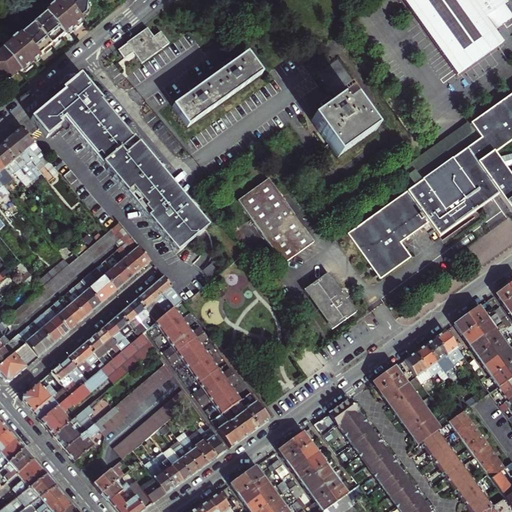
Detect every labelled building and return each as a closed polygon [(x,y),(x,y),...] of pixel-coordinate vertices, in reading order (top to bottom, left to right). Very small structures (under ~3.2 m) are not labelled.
[(58,0),(58,1),(42,14),(43,15),(18,36),(18,35),(0,49),(0,80),(6,81),(17,71),(18,73),(27,66),(37,58),(36,57),(59,38),(60,39),(70,31),(79,23),(76,20),(81,16),(83,0),(58,0)] [(400,0),(456,77),(502,44),(493,31),(491,28),(504,18),(506,21),(511,17),(502,4),(499,0),(400,0)] [(493,31),(506,21),(504,18),(491,28),(493,31)] [(116,51),(122,60),(131,54),(138,65),(166,46),(158,34),(149,40),(143,32),(136,37),(116,51)] [(170,108),(185,129),(258,76),(244,55),(170,108)] [(324,112),(309,122),(334,158),(354,145),(373,132),(348,95),(356,90),(335,60),(317,72),(337,103),(334,105),(329,98),(319,105),(324,112)] [(174,256),(205,230),(80,82),(75,81),(52,100),(29,119),(45,138),(59,126),(58,125),(61,122),(174,256)] [(478,139),(377,212),(345,235),(379,281),(409,259),(398,244),(427,223),(437,238),(497,195),(511,215),(511,91),(467,124),(478,139)] [(48,165),(17,129),(12,133),(7,137),(15,147),(15,148),(39,176),(47,186),(55,180),(49,173),(46,172),(43,169),(48,165)] [(29,184),(39,176),(15,148),(15,147),(7,137),(3,141),(0,143),(0,150),(25,179),(29,184)] [(25,179),(0,150),(0,169),(2,172),(6,169),(12,176),(19,184),(25,179)] [(0,175),(0,173),(2,172),(0,169),(0,188),(4,193),(6,195),(12,190),(5,182),(0,175)] [(2,172),(8,179),(12,176),(6,169),(2,172)] [(69,171),(62,177),(69,185),(76,180),(69,171)] [(8,179),(2,172),(0,173),(0,175),(5,182),(8,179)] [(267,182),(236,205),(281,266),(312,243),(267,182)] [(0,350),(6,346),(0,338),(0,334),(8,328),(17,326),(109,246),(115,246),(117,249),(120,247),(122,245),(124,243),(128,240),(116,224),(67,266),(41,289),(0,324),(0,350)] [(148,264),(128,240),(124,243),(130,250),(129,252),(127,250),(124,253),(131,261),(132,260),(137,265),(135,266),(140,271),(144,268),(148,264)] [(130,250),(124,243),(122,245),(125,247),(122,250),(124,253),(127,250),(129,252),(130,250)] [(131,261),(124,253),(122,250),(120,247),(117,249),(123,257),(118,262),(132,278),(136,275),(140,271),(135,266),(137,265),(132,260),(131,261)] [(63,261),(36,284),(41,289),(67,266),(63,261)] [(101,276),(109,269),(103,261),(95,269),(101,276)] [(132,278),(118,262),(109,269),(114,275),(116,274),(120,279),(118,281),(122,286),(127,282),(132,278)] [(209,265),(200,273),(208,282),(217,275),(209,265)] [(115,293),(101,276),(95,269),(86,276),(97,290),(98,289),(103,294),(101,295),(105,300),(110,297),(115,293)] [(114,275),(109,269),(101,276),(115,293),(118,289),(122,286),(118,281),(120,279),(116,274),(114,275)] [(34,281),(27,273),(7,290),(14,298),(34,281)] [(340,293),(326,274),(302,292),(330,331),(354,314),(345,300),(347,299),(342,292),(340,293)] [(97,290),(86,276),(79,283),(85,290),(98,307),(102,304),(105,300),(101,295),(103,294),(98,289),(97,290)] [(166,302),(174,295),(161,279),(157,283),(153,287),(166,302)] [(153,303),(152,304),(157,309),(166,302),(153,287),(148,291),(143,295),(147,300),(149,298),(153,303)] [(511,295),(505,287),(500,291),(494,294),(500,302),(511,295)] [(83,302),(82,303),(77,297),(71,289),(67,293),(69,296),(65,300),(69,304),(82,320),(86,317),(90,314),(86,309),(88,307),(83,302)] [(98,307),(85,290),(77,297),(82,303),(83,302),(88,307),(86,309),(90,314),(94,310),(98,307)] [(148,317),(157,309),(152,304),(153,303),(149,298),(147,300),(143,295),(139,298),(135,301),(148,317)] [(172,309),(180,302),(174,295),(166,302),(172,309)] [(511,307),(511,296),(511,295),(500,302),(502,305),(504,308),(507,312),(511,307)] [(148,317),(135,301),(131,305),(126,310),(130,314),(131,313),(136,318),(135,319),(139,324),(148,317)] [(67,316),(62,309),(56,302),(52,306),(57,312),(53,315),(67,333),(71,330),(75,327),(71,322),(72,320),(68,315),(67,316)] [(163,317),(171,310),(172,309),(166,302),(157,309),(160,314),(163,317)] [(82,320),(69,304),(62,309),(67,316),(68,315),(72,320),(71,322),(75,327),(78,323),(82,320)] [(464,316),(472,326),(484,318),(476,307),(470,311),(464,316)] [(67,333),(53,315),(48,309),(40,316),(51,330),(53,329),(57,333),(55,335),(59,340),(63,337),(67,333)] [(130,332),(139,324),(135,319),(136,318),(131,313),(130,314),(126,310),(122,313),(117,317),(130,332)] [(162,317),(169,327),(179,320),(175,316),(171,310),(163,317),(162,317)] [(163,317),(160,314),(152,321),(154,324),(162,317),(163,317)] [(51,330),(40,316),(32,323),(35,327),(52,346),(55,343),(59,340),(55,335),(57,333),(53,329),(51,330)] [(452,324),(460,335),(472,326),(464,316),(458,320),(452,324)] [(130,332),(117,317),(113,320),(108,324),(112,329),(115,327),(119,333),(118,333),(123,339),(130,332)] [(154,324),(154,325),(157,329),(160,334),(169,327),(162,317),(154,324)] [(472,326),(479,336),(491,327),(488,323),(484,318),(472,326)] [(169,327),(176,337),(186,330),(182,326),(179,320),(169,327)] [(154,324),(152,321),(143,329),(145,332),(154,325),(154,324)] [(123,339),(118,333),(119,333),(115,327),(112,329),(108,324),(104,328),(101,331),(113,346),(123,339)] [(141,336),(145,332),(143,329),(139,324),(130,332),(136,340),(141,336)] [(464,340),(467,345),(479,336),(472,326),(460,335),(464,340)] [(52,346),(35,327),(30,332),(26,327),(24,329),(36,343),(37,343),(40,347),(39,348),(43,354),(47,350),(52,346)] [(169,327),(160,334),(163,338),(167,343),(176,337),(169,327)] [(479,336),(487,346),(499,338),(495,332),(491,327),(479,336)] [(21,343),(23,346),(35,360),(39,357),(43,354),(39,348),(40,347),(37,343),(36,343),(24,329),(16,337),(19,340),(21,343)] [(176,337),(184,347),(202,335),(198,330),(190,336),(188,333),(186,330),(176,337)] [(438,334),(433,338),(452,364),(463,356),(455,346),(448,337),(446,334),(445,332),(444,330),(438,334)] [(113,346),(101,331),(96,335),(91,339),(95,344),(97,342),(101,347),(100,348),(105,354),(113,346)] [(184,347),(191,358),(201,351),(199,348),(198,346),(206,340),(202,335),(184,347)] [(73,405),(75,408),(109,380),(114,386),(152,353),(141,336),(136,340),(129,346),(120,354),(111,361),(102,369),(94,376),(85,384),(76,391),(68,398),(37,425),(43,432),(50,441),(68,425),(63,419),(60,416),(73,405)] [(472,352),(474,355),(487,346),(479,336),(467,345),(472,352)] [(0,365),(9,358),(15,353),(19,349),(16,346),(14,344),(19,340),(16,337),(6,346),(0,350),(0,365)] [(162,354),(166,360),(184,347),(176,337),(167,343),(169,346),(170,348),(162,354)] [(422,346),(442,373),(453,365),(452,364),(433,338),(428,342),(422,346)] [(494,357),(506,348),(503,343),(499,338),(487,346),(494,357)] [(105,354),(100,348),(101,347),(97,342),(95,344),(91,339),(87,342),(84,345),(96,361),(105,354)] [(120,354),(129,346),(123,339),(113,346),(117,351),(120,354)] [(96,361),(84,345),(79,350),(74,354),(77,359),(80,357),(84,363),(83,363),(88,368),(96,361)] [(15,353),(20,359),(27,367),(35,360),(23,346),(21,348),(19,349),(15,353)] [(445,378),(442,373),(422,346),(417,349),(412,353),(429,376),(434,372),(440,381),(445,378)] [(494,357),(487,346),(474,355),(479,362),(482,366),(494,357)] [(180,362),(182,364),(191,358),(184,347),(166,360),(170,365),(178,359),(180,362)] [(502,367),(511,359),(511,356),(509,352),(506,348),(494,357),(502,367)] [(120,354),(117,351),(108,359),(111,361),(120,354)] [(191,358),(198,368),(208,361),(205,356),(201,351),(191,358)] [(15,353),(9,358),(14,364),(20,359),(15,353)] [(429,376),(412,353),(407,356),(402,360),(419,383),(429,376)] [(88,368),(83,363),(84,363),(80,357),(77,359),(74,354),(70,357),(66,360),(79,376),(88,368)] [(502,367),(494,357),(482,366),(486,371),(489,376),(502,367)] [(27,367),(20,359),(14,364),(9,358),(0,365),(0,381),(2,384),(8,384),(27,367)] [(189,374),(198,368),(191,358),(182,364),(185,369),(189,374)] [(102,369),(111,361),(108,359),(100,366),(102,369)] [(511,359),(502,367),(510,378),(511,376),(511,359)] [(79,376),(66,360),(61,365),(56,369),(60,373),(62,372),(66,377),(65,378),(70,383),(79,376)] [(198,368),(206,378),(216,371),(212,365),(208,361),(198,368)] [(102,369),(100,366),(91,373),(94,376),(102,369)] [(123,419),(171,378),(162,366),(93,426),(98,433),(102,430),(107,436),(124,422),(123,419)] [(398,375),(393,367),(387,371),(382,375),(388,383),(398,375)] [(510,378),(502,367),(489,376),(494,382),(497,387),(505,381),(510,378)] [(196,385),(206,378),(198,368),(189,374),(193,379),(196,385)] [(61,391),(70,383),(65,378),(66,377),(62,372),(60,373),(56,369),(52,372),(48,375),(61,391)] [(206,378),(214,388),(232,376),(228,370),(220,376),(218,374),(216,371),(206,378)] [(85,384),(94,376),(91,373),(82,381),(85,384)] [(388,383),(382,375),(376,379),(371,383),(376,391),(388,383)] [(398,375),(388,383),(394,391),(405,383),(401,379),(400,378),(398,375)] [(76,391),(85,384),(82,381),(79,376),(70,383),(76,391)] [(214,388),(221,399),(231,391),(229,389),(228,387),(236,381),(232,376),(214,388)] [(206,378),(196,385),(198,387),(200,390),(192,396),(196,401),(214,388),(206,378)] [(511,395),(511,390),(505,381),(497,387),(503,395),(506,399),(511,395)] [(52,395),(41,382),(19,400),(19,404),(27,414),(37,425),(68,398),(62,392),(58,395),(55,393),(52,395)] [(76,391),(70,383),(61,391),(62,392),(68,398),(76,391)] [(388,383),(376,391),(378,394),(382,399),(394,391),(388,383)] [(405,383),(394,391),(400,400),(411,392),(407,386),(405,383)] [(196,401),(200,407),(208,401),(210,403),(212,405),(221,399),(214,388),(196,401)] [(491,390),(489,392),(499,405),(503,402),(494,389),(491,390)] [(234,396),(231,391),(221,399),(229,409),(231,407),(237,403),(238,402),(234,396)] [(394,391),(382,399),(383,401),(386,404),(389,408),(400,400),(394,391)] [(400,400),(407,409),(418,401),(414,396),(411,392),(400,400)] [(121,461),(130,454),(140,446),(189,404),(181,393),(112,451),(121,461)] [(467,408),(478,400),(474,395),(463,402),(467,408)] [(238,402),(237,403),(256,429),(261,425),(267,421),(254,403),(249,406),(243,398),(238,402)] [(215,411),(219,416),(225,412),(227,410),(229,409),(221,399),(212,405),(215,411)] [(345,418),(355,411),(347,400),(337,407),(327,414),(335,425),(345,418)] [(400,400),(389,408),(395,417),(407,409),(400,400)] [(407,409),(413,418),(424,410),(421,406),(418,401),(407,409)] [(511,415),(511,413),(503,402),(499,405),(508,418),(511,415)] [(256,429),(237,403),(231,407),(232,409),(233,409),(236,412),(239,413),(234,417),(248,435),(252,432),(256,429)] [(60,416),(63,419),(75,408),(73,405),(60,416)] [(395,417),(401,426),(413,418),(407,409),(395,417)] [(60,453),(84,433),(77,426),(90,415),(85,410),(68,425),(50,441),(55,447),(60,453)] [(227,410),(225,412),(230,417),(230,420),(234,417),(230,411),(229,413),(227,410)] [(413,418),(420,427),(431,419),(427,415),(424,410),(413,418)] [(345,418),(352,428),(362,421),(359,416),(355,411),(345,418)] [(243,438),(248,435),(234,417),(230,420),(230,417),(225,412),(219,416),(238,441),(243,438)] [(511,481),(502,469),(461,412),(447,422),(502,498),(511,511),(511,481)] [(238,441),(219,416),(209,424),(227,449),(233,445),(238,441)] [(345,418),(335,425),(342,435),(352,428),(345,418)] [(413,418),(401,426),(405,431),(408,435),(420,427),(413,418)] [(420,427),(426,436),(435,430),(437,428),(434,424),(431,419),(420,427)] [(352,428),(359,438),(369,430),(366,426),(362,421),(352,428)] [(98,433),(93,426),(84,433),(60,453),(65,459),(71,465),(90,448),(86,443),(98,433)] [(414,444),(417,442),(426,436),(420,427),(408,435),(414,444)] [(359,438),(352,428),(342,435),(349,445),(359,438)] [(223,452),(207,429),(201,433),(198,429),(195,432),(201,441),(214,459),(219,455),(223,452)] [(359,438),(367,449),(377,441),(373,436),(369,430),(359,438)] [(426,436),(431,443),(435,440),(437,442),(442,439),(441,439),(435,430),(426,436)] [(0,454),(13,443),(9,439),(4,433),(0,436),(0,454)] [(294,437),(288,442),(296,452),(308,444),(300,433),(294,437)] [(214,459),(201,441),(195,445),(188,434),(183,437),(189,444),(204,466),(209,462),(214,459)] [(424,451),(424,452),(428,449),(426,446),(431,443),(426,436),(417,442),(421,448),(424,451)] [(367,449),(359,438),(349,445),(357,456),(367,449)] [(431,443),(439,454),(448,447),(442,439),(437,442),(435,440),(431,443)] [(377,441),(367,449),(375,459),(385,452),(380,446),(377,441)] [(296,452),(288,442),(276,451),(284,461),(296,452)] [(13,443),(0,454),(0,471),(21,453),(17,448),(13,443)] [(439,454),(431,443),(426,446),(428,449),(424,452),(427,456),(430,460),(439,454)] [(201,469),(204,466),(189,444),(181,450),(197,471),(201,469)] [(296,452),(303,462),(315,453),(311,448),(308,444),(296,452)] [(439,454),(444,461),(448,458),(450,459),(454,456),(448,447),(439,454)] [(375,459),(367,449),(357,456),(365,467),(375,460),(375,459)] [(197,471),(181,450),(172,456),(188,478),(192,475),(197,471)] [(296,452),(284,461),(288,468),(291,471),(303,462),(296,452)] [(375,459),(375,460),(382,469),(392,462),(388,457),(385,452),(375,459)] [(23,456),(21,453),(0,471),(0,489),(13,478),(30,464),(27,460),(23,456)] [(315,453),(303,462),(310,473),(323,464),(319,459),(315,453)] [(164,471),(159,474),(171,490),(175,487),(180,483),(164,462),(158,454),(154,457),(164,471)] [(439,454),(430,460),(433,465),(436,469),(441,465),(440,463),(444,461),(439,454)] [(172,456),(164,462),(180,483),(184,481),(188,478),(172,456)] [(448,458),(444,461),(451,470),(460,464),(454,456),(450,459),(448,458)] [(150,460),(159,474),(164,471),(154,457),(150,460)] [(150,460),(145,464),(155,477),(159,474),(150,460)] [(375,460),(365,467),(372,477),(382,469),(375,460)] [(451,470),(444,461),(440,463),(441,465),(436,469),(439,473),(442,477),(451,470)] [(303,462),(291,471),(296,478),(298,481),(310,473),(303,462)] [(392,462),(382,469),(389,479),(399,472),(396,467),(392,462)] [(511,463),(511,462),(502,469),(511,481),(511,463)] [(36,471),(30,464),(13,478),(18,485),(8,493),(13,498),(9,501),(11,504),(43,478),(36,471)] [(144,473),(150,481),(162,497),(166,493),(171,490),(159,474),(155,477),(145,464),(140,467),(144,473)] [(323,464),(310,473),(317,482),(330,473),(326,468),(323,464)] [(451,470),(456,478),(461,474),(463,477),(467,474),(460,464),(451,470)] [(115,466),(106,474),(115,483),(118,480),(120,479),(115,472),(118,469),(115,466)] [(247,471),(240,476),(248,487),(261,478),(253,467),(247,471)] [(389,479),(382,469),(372,477),(380,486),(389,479)] [(451,470),(442,477),(445,481),(449,486),(454,483),(452,481),(456,478),(451,470)] [(399,472),(389,479),(396,489),(406,481),(402,476),(399,472)] [(140,476),(145,484),(150,481),(144,473),(140,476)] [(310,473),(298,481),(302,487),(305,491),(317,482),(310,473)] [(317,482),(325,492),(337,483),(334,479),(330,473),(317,482)] [(115,483),(106,474),(90,488),(94,493),(98,497),(115,483)] [(475,485),(474,484),(467,474),(463,477),(461,474),(456,478),(464,488),(466,491),(475,485)] [(248,487),(240,476),(234,480),(229,484),(237,495),(248,487)] [(0,511),(21,511),(29,506),(38,500),(52,489),(47,484),(43,478),(11,504),(0,511)] [(261,478),(248,487),(255,497),(268,488),(265,483),(261,478)] [(464,488),(456,478),(452,481),(454,483),(449,486),(455,495),(464,488)] [(396,489),(389,479),(380,486),(387,496),(396,489)] [(105,505),(125,489),(123,487),(119,490),(116,487),(120,483),(118,480),(115,483),(98,497),(101,501),(105,505)] [(162,497),(150,481),(145,484),(137,490),(149,506),(155,501),(162,497)] [(406,481),(396,489),(400,493),(403,498),(413,491),(410,486),(406,481)] [(317,482),(305,491),(309,497),(312,501),(325,492),(317,482)] [(337,483),(325,492),(332,503),(344,495),(345,494),(341,489),(337,483)] [(484,497),(475,485),(466,491),(474,502),(478,499),(480,501),(485,498),(484,497)] [(255,497),(248,487),(237,495),(240,500),(243,505),(255,497)] [(125,489),(105,505),(110,511),(140,511),(149,506),(137,490),(135,488),(128,493),(125,489)] [(268,488),(255,497),(262,507),(275,498),(272,493),(268,488)] [(455,495),(457,496),(461,502),(467,511),(472,508),(470,505),(474,502),(466,491),(464,488),(455,495)] [(35,511),(41,511),(45,510),(45,511),(60,499),(57,495),(52,489),(38,500),(42,507),(35,511)] [(396,489),(387,496),(394,506),(403,498),(400,493),(396,489)] [(403,498),(411,509),(421,501),(417,497),(413,491),(403,498)] [(332,503),(325,492),(312,501),(317,507),(320,511),(324,509),(332,503)] [(211,497),(206,501),(213,511),(228,511),(220,500),(219,498),(217,496),(216,494),(211,497)] [(325,511),(341,511),(352,505),(344,495),(332,503),(324,509),(325,511)] [(255,497),(243,505),(248,511),(254,511),(262,507),(255,497)] [(262,507),(266,511),(275,511),(282,507),(278,502),(275,498),(262,507)] [(406,511),(411,509),(403,498),(394,506),(398,511),(406,511)] [(478,499),(474,502),(481,511),(482,511),(490,506),(485,498),(480,501),(478,499)] [(511,511),(502,498),(490,506),(494,511),(511,511)] [(65,511),(69,509),(65,505),(60,499),(45,511),(45,510),(41,511),(65,511)] [(200,505),(195,508),(197,511),(213,511),(206,501),(200,505)] [(411,509),(413,511),(428,511),(425,507),(421,501),(411,509)] [(481,511),(474,502),(470,505),(472,508),(467,511),(468,511),(481,511)]
